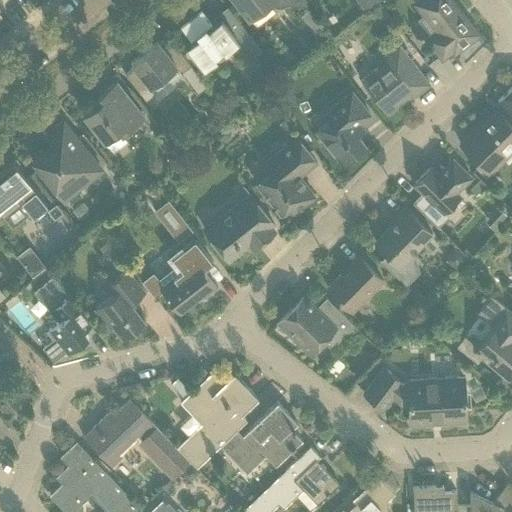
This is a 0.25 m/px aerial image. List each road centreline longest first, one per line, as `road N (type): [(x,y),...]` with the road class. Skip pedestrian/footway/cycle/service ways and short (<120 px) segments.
road 1 (residential): [(231,338),(250,302),(511,39)]
road 2 (residential): [(511,434),(489,450),(400,454),(252,343),(231,338)]
road 3 (residential): [(231,338),(57,386),(16,501)]
road 4 (residential): [(172,0),(0,137)]
